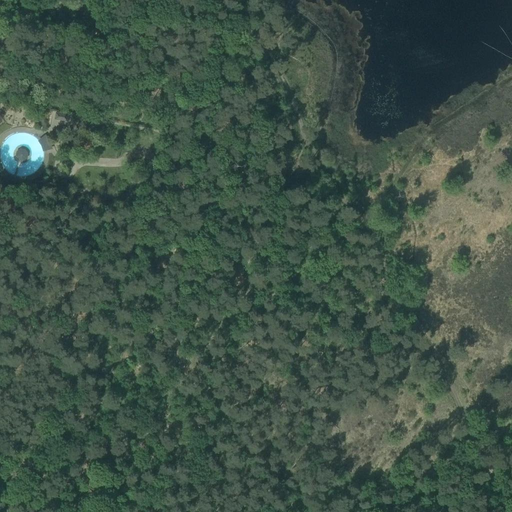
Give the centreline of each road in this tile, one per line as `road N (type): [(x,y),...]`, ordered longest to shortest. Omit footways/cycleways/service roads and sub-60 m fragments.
road 1 (track): [(256,39),(223,135),(182,188),(161,241),(165,324),(184,366)]
road 2 (track): [(360,221),(431,348),(505,511)]
road 3 (track): [(3,2),(205,23),(256,39)]
road 4 (track): [(360,221),(184,366)]
road 5 (track): [(12,479),(27,452),(98,404),(184,366)]
road 6 (track): [(256,39),(303,138),(360,221)]
road 7 (track): [(332,511),(478,452),(511,424)]
road 8 (track): [(184,366),(209,390),(267,511)]
road 9 (track): [(184,366),(107,511)]
